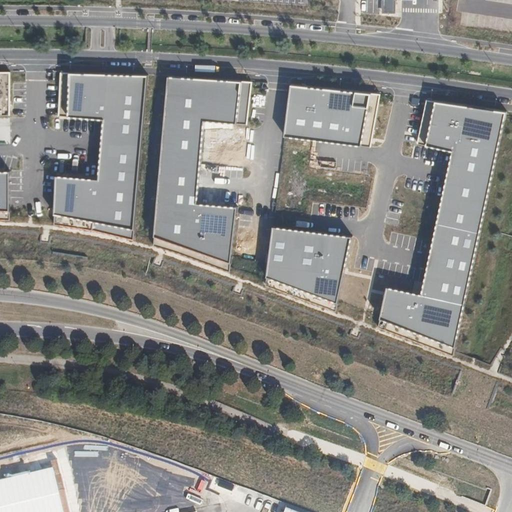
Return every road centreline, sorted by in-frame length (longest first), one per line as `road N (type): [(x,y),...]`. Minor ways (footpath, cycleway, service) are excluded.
road 1 (unclassified): [(109,56),(340,71),(511,94)]
road 2 (unclassified): [(511,59),(111,21)]
road 3 (secondary): [(281,379),(116,314),(0,295)]
road 4 (secondary): [(0,328),(173,348),(281,379)]
road 5 (secondary): [(281,379),(511,468)]
road 6 (unknown): [(312,391),(372,436),(373,466),(356,511)]
